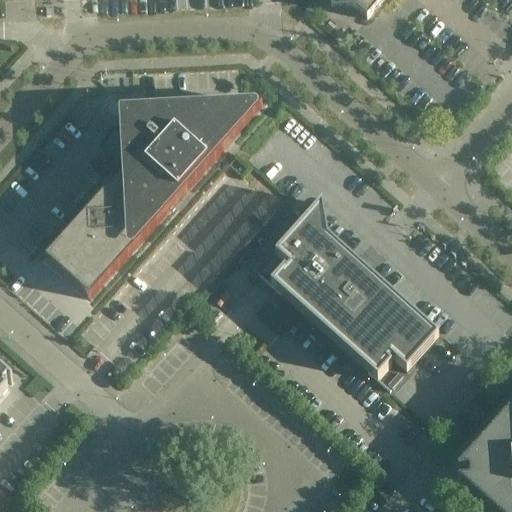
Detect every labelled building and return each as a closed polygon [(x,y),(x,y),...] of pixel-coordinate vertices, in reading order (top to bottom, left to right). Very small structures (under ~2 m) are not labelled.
[(330,0),(331,8),(351,7),(367,21),(385,0),(330,0)] [(265,107),(135,114),(119,115),(122,176),(45,262),(89,302),(265,107)] [(358,269),(329,242),(322,205),(307,222),(295,211),(294,213),(306,224),(276,258),(290,271),(287,274),(285,272),(272,286),(260,275),(258,277),(387,392),(388,391),(379,382),(392,368),(389,365),(392,362),(406,375),(438,340),(365,275),(368,271),(361,265),(358,269)] [(237,263),(242,268),(248,262),(242,257),(237,263)] [(0,402),(8,393),(4,389),(8,384),(11,386),(13,384),(0,372),(0,402)] [(511,511),(511,409),(467,460),(468,461),(469,491),(468,492),(491,511),(511,511)]
